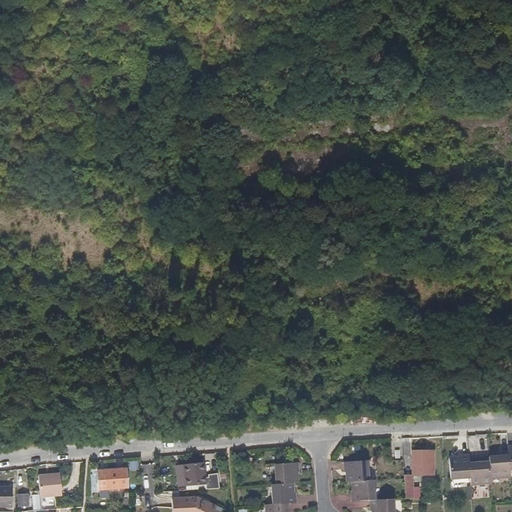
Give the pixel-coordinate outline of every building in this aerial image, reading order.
[(412,450),(412,474),(432,474),(433,449),(412,450)] [(498,454),(489,455),(489,460),(490,475),(510,474),(509,468),(508,457),(508,450),(498,451),(498,454)] [(468,458),(468,452),(459,452),(458,455),(448,455),(450,477),(470,476),(468,458)] [(468,458),(470,476),(470,482),(491,481),(490,475),(489,460),(480,460),(480,458),(468,458)] [(367,460),(343,462),(344,472),(347,472),(348,481),(352,481),(368,480),(367,460)] [(203,461),(184,462),(185,484),(211,482),(212,487),(218,486),(217,473),(208,474),(208,476),(204,477),(203,461)] [(184,462),(175,462),(177,484),(185,484),(184,462)] [(274,463),(275,483),(291,482),(296,481),(296,471),(298,471),(297,462),(274,463)] [(125,486),(124,467),(96,469),(97,487),(99,487),(108,487),(125,486)] [(37,473),(39,490),(59,488),(57,471),(37,473)] [(59,488),(39,490),(39,495),(62,493),(60,471),(57,471),(59,488)] [(375,499),(373,479),(368,480),(352,481),(353,491),(350,491),(350,501),(369,500),(375,499)] [(270,483),(271,503),(289,502),(295,501),(295,492),(292,492),(291,482),(275,483),(270,483)] [(0,485),(0,506),(1,507),(11,507),(11,486),(0,485)] [(108,487),(99,487),(99,496),(109,496),(108,487)] [(17,505),(29,505),(28,492),(17,492),(17,505)] [(39,492),(31,493),(32,508),(40,508),(39,492)] [(211,511),(215,503),(196,495),(181,497),(181,502),(171,503),(171,511),(211,511)] [(394,511),(393,498),(375,499),(369,500),(370,509),(373,509),(372,511),(394,511)] [(265,503),(265,511),(288,511),(290,511),(289,502),(271,503),(265,503)] [(220,511),(223,506),(215,503),(211,511),(220,511)]
